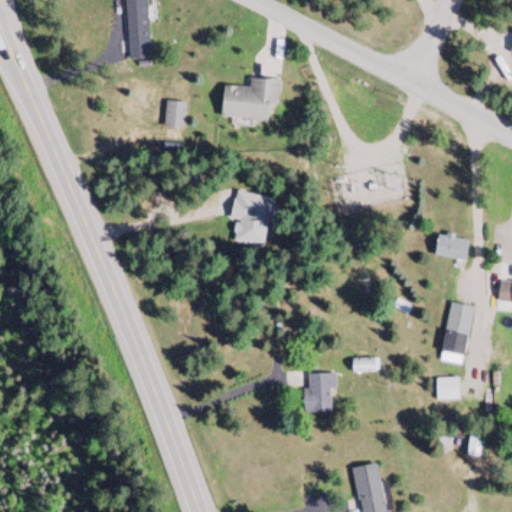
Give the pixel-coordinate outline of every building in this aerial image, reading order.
[(148,0),(127,0),(128,59),(149,59),(148,0)] [(250,88),(222,86),(220,117),(266,120),(267,103),(278,104),(280,80),(250,78),(250,88)] [(164,128),(184,130),(186,103),(166,101),(164,128)] [(265,250),(275,201),(236,193),(230,221),(237,222),(232,244),(265,250)] [(465,264),(469,242),(438,235),(433,257),(465,264)] [(511,283),(500,283),(499,306),(511,306),(511,283)] [(406,307),(398,302),(394,308),(402,314),(406,307)] [(439,363),(462,367),(473,309),(450,305),(439,363)] [(303,414),(331,413),(330,392),(335,391),(335,375),(309,376),(309,391),(303,391),(303,414)] [(459,402),(459,380),(436,380),(436,402),(459,402)] [(449,444),(443,437),(437,442),(442,449),(449,444)] [(361,511),(386,511),(376,465),(353,471),(361,511)]
